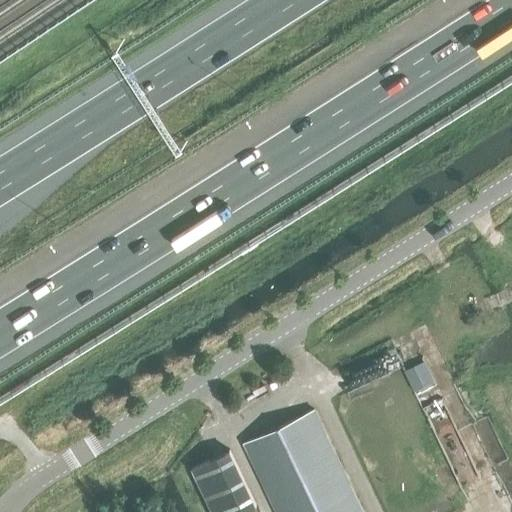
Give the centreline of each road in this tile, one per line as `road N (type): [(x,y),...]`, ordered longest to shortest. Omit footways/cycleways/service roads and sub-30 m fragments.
road 1 (motorway): [(0,332),(511,10)]
road 2 (tertiary): [(52,470),(511,181)]
road 3 (motorway): [(286,0),(0,181)]
